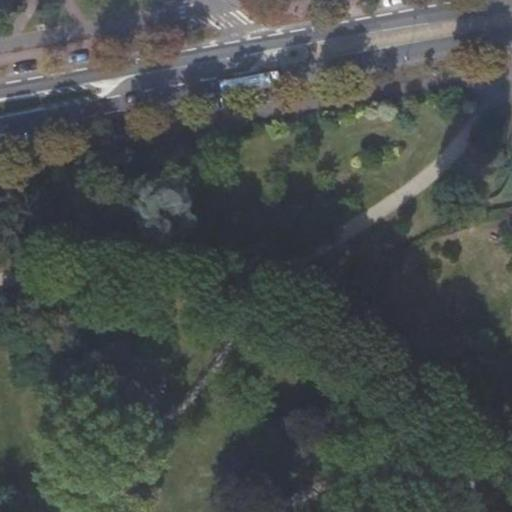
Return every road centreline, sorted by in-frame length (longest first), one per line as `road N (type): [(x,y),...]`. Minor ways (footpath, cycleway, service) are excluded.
road 1 (secondary): [(0,128),(511,38)]
road 2 (secondary): [(511,1),(247,43)]
road 3 (secondary): [(247,43),(0,90)]
